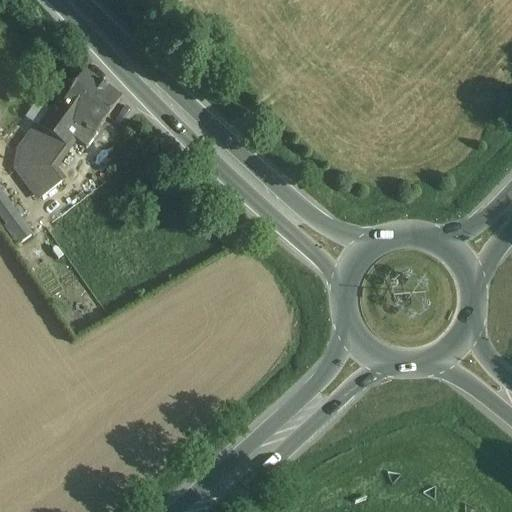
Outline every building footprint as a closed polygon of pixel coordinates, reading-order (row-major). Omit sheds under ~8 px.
[(119,101),(84,75),(63,104),(63,105),(85,121),(72,140),(86,150),(99,130),(119,101)] [(85,121),(63,105),(63,104),(58,100),(38,129),(50,138),(65,149),(72,140),(85,121)] [(41,149),(50,138),(38,129),(22,151),(30,157),(38,147),(41,149)] [(50,138),(41,149),(38,147),(30,157),(33,159),(49,171),(50,170),(65,149),(50,138)] [(49,171),(33,159),(18,171),(32,188),(52,173),(50,170),(49,171)] [(61,184),(52,173),(32,188),(40,200),(61,184)] [(0,195),(0,217),(21,245),(31,238),(0,195)] [(141,240),(125,251),(136,273),(153,260),(141,240)]
